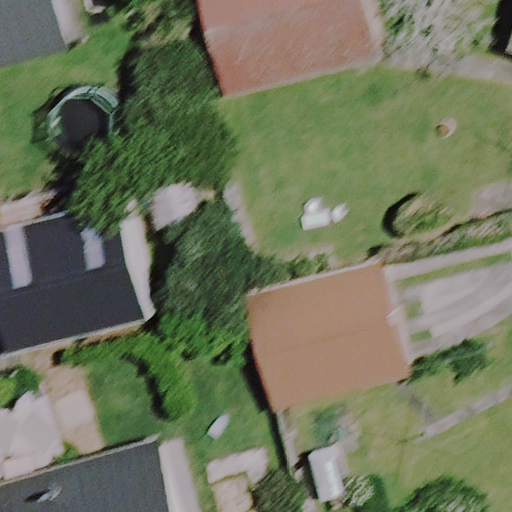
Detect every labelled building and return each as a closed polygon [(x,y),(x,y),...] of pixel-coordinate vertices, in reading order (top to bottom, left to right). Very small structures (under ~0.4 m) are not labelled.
[(0,0),(0,71),(78,52),(64,0),(0,0)] [(393,61),(378,0),(220,0),(243,97),(393,61)] [(149,321),(121,204),(0,234),(0,297),(14,354),(149,321)] [(418,375),(391,260),(258,290),(285,406),(418,375)] [(8,481),(0,450),(0,511),(192,511),(172,438),(8,481)]
